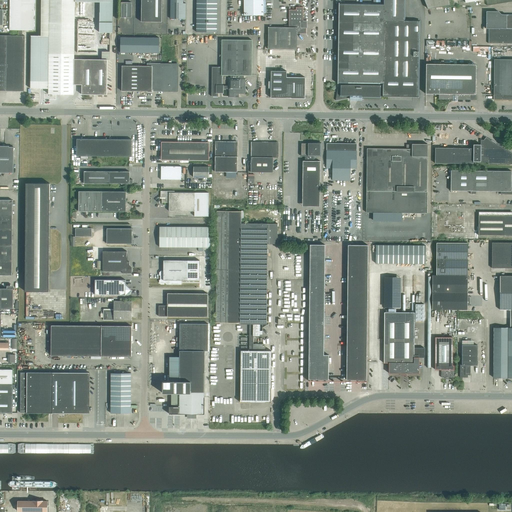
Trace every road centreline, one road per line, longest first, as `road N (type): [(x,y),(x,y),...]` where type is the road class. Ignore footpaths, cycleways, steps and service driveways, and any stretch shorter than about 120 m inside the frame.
road 1 (unclassified): [(145,435),(291,436),(375,396),(511,396)]
road 2 (unclassified): [(145,435),(146,113)]
road 3 (unclassified): [(319,115),(511,118)]
road 4 (unclassified): [(146,113),(319,115)]
road 5 (unclassified): [(0,111),(146,113)]
road 6 (unclassified): [(0,435),(145,435)]
road 7 (unknown): [(419,116),(422,31),(461,26)]
road 8 (unknown): [(359,116),(356,239)]
